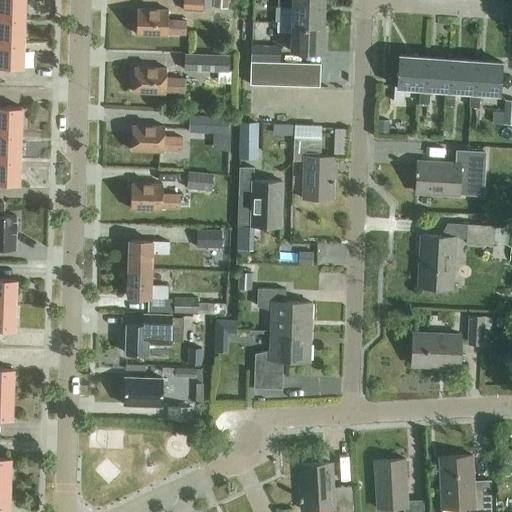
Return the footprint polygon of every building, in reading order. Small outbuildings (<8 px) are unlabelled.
[(0,0),(0,16),(24,17),(24,0),(0,0)] [(182,0),(182,11),(203,12),(203,11),(212,12),(213,7),(213,0),(211,0),(182,0)] [(292,1),(291,0),(277,0),(277,7),(292,8),(291,23),(291,26),(323,27),(324,2),(292,1)] [(136,9),(136,35),(167,35),(167,34),(185,35),(186,21),(168,20),(168,10),(136,9)] [(24,17),(0,16),(0,41),(23,42),(24,17)] [(291,26),(291,23),(277,22),(276,32),(291,33),(290,52),(322,53),(323,27),(291,26)] [(0,67),(22,68),(23,42),(0,41),(0,67)] [(251,45),(250,61),(279,62),(279,46),(251,45)] [(184,53),(184,71),(228,72),(229,55),(184,53)] [(422,89),(424,57),(399,55),(397,86),(394,86),(393,102),(403,102),(404,88),(419,89),(422,89)] [(422,89),(419,89),(418,103),(428,104),(429,90),(445,91),(447,91),(449,59),(424,57),(422,89)] [(447,91),(445,91),(444,105),(453,106),(455,91),(470,92),(472,92),(474,61),(449,59),(447,91)] [(472,92),(470,92),(469,107),(479,108),(480,93),(499,95),(501,62),(474,61),(472,92)] [(250,62),(250,85),(261,85),(262,63),(250,62)] [(262,63),(261,85),(273,86),(274,63),(262,63)] [(285,63),(274,63),(273,86),(284,86),(285,63)] [(297,64),(285,63),(284,86),(296,86),(297,64)] [(308,64),(297,64),(296,86),(308,87),(308,64)] [(320,64),(308,64),(308,87),(319,87),(320,64)] [(184,79),(166,78),(166,68),(135,67),(134,93),(165,94),(165,92),(183,93),(184,79)] [(511,124),(511,100),(504,100),(503,124),(511,124)] [(0,132),(20,133),(21,108),(0,107),(0,132)] [(188,116),(188,132),(228,132),(228,116),(188,116)] [(389,121),(378,120),(377,132),(388,133),(389,121)] [(258,123),(239,123),(238,153),(257,153),(258,123)] [(294,125),(294,140),(293,160),(304,161),(302,199),(332,199),(333,157),(319,156),(320,140),(308,140),(309,125),(294,125)] [(163,152),(163,151),(181,151),(182,138),(164,137),(164,127),(133,126),(132,151),(163,152)] [(20,133),(0,132),(0,158),(19,159),(20,133)] [(459,164),(417,162),(415,192),(458,195),(459,175),(483,177),(484,153),(460,152),(459,164)] [(19,159),(0,158),(0,183),(19,185),(19,159)] [(238,198),(237,226),(251,226),(280,227),(282,181),(253,180),(253,167),(239,167),(238,198)] [(209,190),(210,174),(187,172),(186,188),(209,190)] [(161,209),(161,208),(179,209),(180,195),(162,194),(162,184),(130,184),(129,209),(161,209)] [(3,202),(0,201),(0,247),(15,248),(16,216),(3,216),(3,202)] [(447,223),(440,236),(421,235),(418,287),(451,289),(454,237),(459,237),(459,238),(466,239),(465,243),(493,245),(493,244),(508,245),(509,228),(493,227),(493,226),(447,223)] [(196,230),(196,247),(220,248),(220,230),(196,230)] [(128,269),(151,270),(152,253),(168,254),(169,242),(129,241),(128,269)] [(300,266),(314,266),(314,252),(300,252),(300,266)] [(151,270),(128,269),(127,297),(167,298),(167,287),(151,286),(151,270)] [(238,272),(237,289),(251,290),(252,273),(238,272)] [(0,304),(15,305),(16,280),(0,279),(0,304)] [(270,331),(310,332),(311,303),(285,302),(285,289),(257,288),(256,306),(271,310),(270,331)] [(173,297),(173,313),(213,314),(213,313),(227,313),(227,303),(197,303),(197,298),(173,297)] [(15,305),(0,304),(0,328),(14,329),(15,305)] [(126,324),(125,353),(147,354),(147,343),(162,344),(170,344),(170,342),(171,314),(143,314),(143,325),(126,324)] [(205,315),(192,315),(192,324),(204,324),(205,315)] [(467,345),(483,346),(483,337),(490,338),(491,317),(485,317),(485,316),(468,315),(467,345)] [(310,332),(270,331),(269,350),(255,354),(253,388),(281,389),(282,360),(309,361),(310,332)] [(214,351),(227,352),(228,332),(215,332),(214,351)] [(443,366),(443,368),(459,369),(460,335),(412,333),(411,365),(443,366)] [(192,366),(201,366),(201,349),(192,349),(192,366)] [(131,361),(130,371),(148,373),(149,363),(131,361)] [(195,377),(195,368),(175,367),(174,377),(195,377)] [(0,393),(12,394),(13,369),(0,368),(0,393)] [(124,377),(123,405),(161,406),(162,378),(124,377)] [(0,418),(11,418),(12,394),(0,393),(0,418)] [(192,420),(192,407),(167,406),(166,420),(192,420)] [(491,511),(490,480),(473,480),(472,455),(439,457),(441,509),(442,509),(441,511),(460,511),(460,508),(468,507),(468,511),(491,511)] [(0,482),(9,483),(10,458),(0,457),(0,482)] [(374,461),(377,509),(403,507),(403,511),(423,511),(423,500),(407,501),(404,459),(374,461)] [(351,511),(350,490),(332,491),(331,463),(301,465),(302,484),(300,484),(301,510),(338,508),(338,511),(351,511)] [(9,483),(0,482),(0,507),(8,507),(9,483)]
